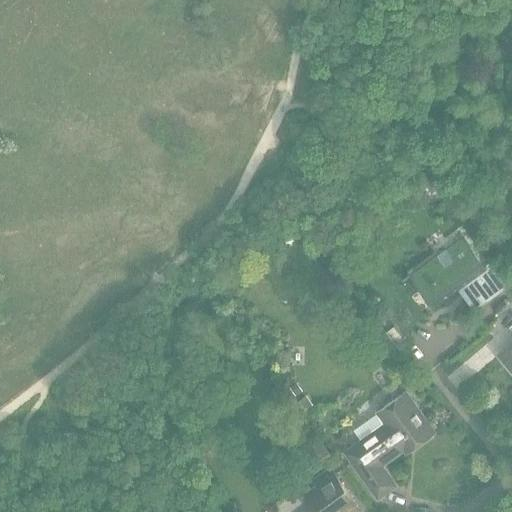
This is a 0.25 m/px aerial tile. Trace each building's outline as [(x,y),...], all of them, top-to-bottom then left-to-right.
[(489,264),(485,266),(462,235),(409,273),(433,305),(463,284),(478,305),(505,285),(489,264)] [(511,324),(509,327),(511,330),(511,349),(502,357),(511,369),(511,324)] [(435,434),(419,411),(416,414),(402,395),(380,411),(388,422),(347,452),(379,496),(394,485),(387,474),(409,458),(402,448),(405,447),(409,452),(435,434)] [(321,453),(299,470),(306,480),(328,463),(321,453)] [(313,511),(344,511),(343,509),(353,501),(330,469),(315,479),(320,487),(307,497),(316,511),(313,511)]
